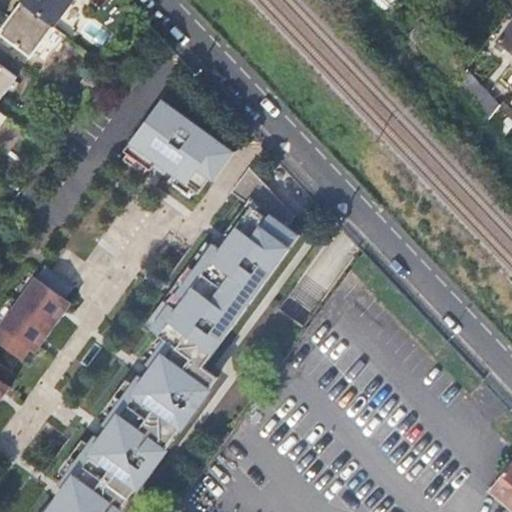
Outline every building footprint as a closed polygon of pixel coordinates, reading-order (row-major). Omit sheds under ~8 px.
[(22,0),(21,2),(23,3),(54,27),(74,0),(22,0)] [(398,0),(375,0),(391,15),(401,2),(398,0)] [(0,33),(32,58),(55,28),(54,27),(23,3),(0,33)] [(432,21),(417,36),(426,46),(441,30),(432,21)] [(511,22),(499,40),(511,50),(511,22)] [(0,65),(0,102),(17,78),(0,65)] [(462,70),(454,82),(476,105),(486,94),(462,70)] [(511,106),(503,97),(488,117),(504,134),(511,126),(511,106)] [(235,152),(163,99),(125,151),(151,170),(157,162),(169,171),(199,193),(210,178),(214,181),(235,152)] [(288,227),(296,216),(249,169),(230,192),(251,207),(220,250),(213,245),(177,294),(184,300),(176,310),(169,305),(151,330),(165,340),(147,365),(154,371),(147,382),(139,376),(103,426),(110,431),(103,442),(95,436),(58,487),(66,492),(51,511),(119,511),(217,378),(203,368),(300,235),(288,227)] [(17,303),(0,326),(0,345),(21,361),(29,350),(34,354),(52,329),(71,304),(65,299),(73,287),(45,267),(36,278),(17,303)] [(0,400),(10,387),(5,383),(12,373),(0,363),(0,400)] [(511,461),(508,468),(511,471),(495,490),(511,504),(511,461)]
